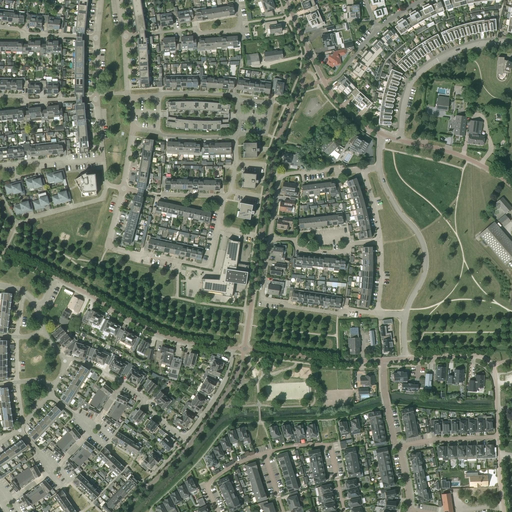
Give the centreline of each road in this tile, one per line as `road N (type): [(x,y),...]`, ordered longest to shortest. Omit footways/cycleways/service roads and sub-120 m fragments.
road 1 (residential): [(186,439),(222,385),(232,348),(160,334),(57,278)]
road 2 (residential): [(121,188),(112,248),(208,266),(216,227)]
road 3 (residential): [(377,312),(265,299),(269,240)]
road 4 (residential): [(383,135),(349,113),(322,81),(286,0)]
road 5 (residential): [(400,140),(406,92),(426,67),(473,45),(511,41)]
road 6 (residential): [(404,314),(423,276),(424,248),(378,168)]
road 7 (residential): [(269,240),(278,178),(362,169)]
road 8 (residential): [(236,0),(240,23),(233,30),(123,36)]
road 9 (residential): [(236,134),(232,94),(131,96)]
road 10 (residential): [(343,511),(328,446),(265,452)]
road 11 (residential): [(405,358),(484,358),(497,401)]
road 12 (residential): [(511,186),(465,157),(400,140)]
road 13 (residential): [(269,240),(345,253),(346,243),(379,241)]
